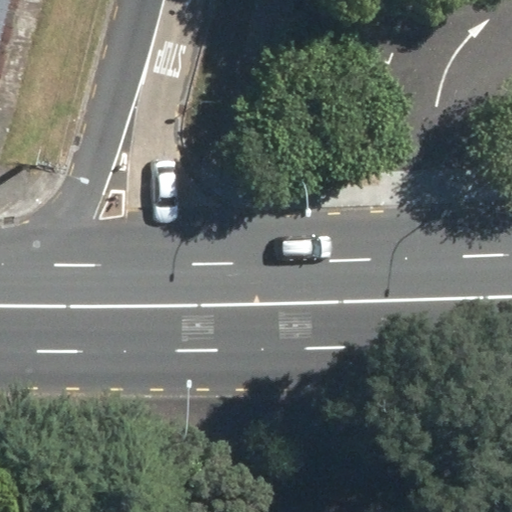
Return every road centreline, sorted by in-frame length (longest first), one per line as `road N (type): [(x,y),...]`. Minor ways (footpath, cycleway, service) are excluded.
road 1 (primary): [(511,294),(76,307)]
road 2 (tertiary): [(76,307),(158,0)]
